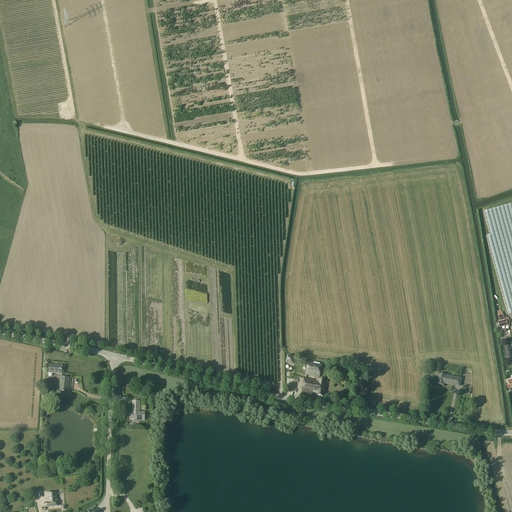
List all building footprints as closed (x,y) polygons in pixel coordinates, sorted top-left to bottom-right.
[(506,317),(503,317),(503,316),(498,317),(499,322),(498,323),(499,327),(506,326),(509,325),(509,324),(511,323),(510,320),(507,321),(506,317)] [(503,345),(507,360),(511,359),(508,344),(503,345)] [(322,364),(308,361),(306,375),(319,378),(322,364)] [(48,373),(48,376),(49,377),(51,377),(52,376),(52,373),(57,374),(57,373),(62,374),(62,366),(56,365),(56,366),(49,365),(48,373)] [(439,375),(437,384),(444,385),(444,384),(459,387),(461,379),(445,376),(439,375)] [(61,377),(59,390),(68,391),(69,378),(61,377)] [(304,378),(302,392),(313,394),(313,396),(322,397),(325,380),(317,379),(316,380),(304,378)] [(130,419),(134,419),(134,421),(145,421),(145,412),(139,412),(140,402),(132,402),(132,413),(130,413),(130,419)] [(45,507),(58,506),(57,502),(57,492),(45,493),(46,503),(45,503),(45,507)]
